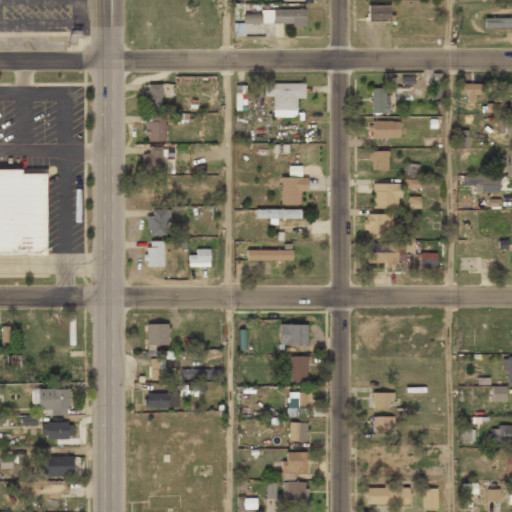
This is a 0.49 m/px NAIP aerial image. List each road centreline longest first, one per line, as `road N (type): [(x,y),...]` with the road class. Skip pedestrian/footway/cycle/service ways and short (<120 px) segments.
road 1 (residential): [(339,511),(338,0)]
road 2 (residential): [(0,298),(511,298)]
road 3 (primary): [(107,511),(105,62)]
road 4 (residential): [(105,62),(511,61)]
